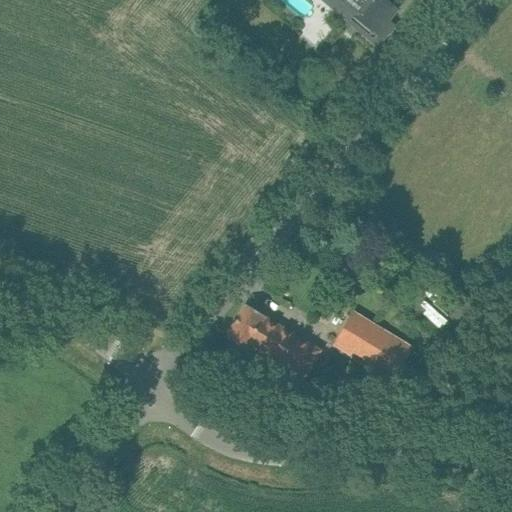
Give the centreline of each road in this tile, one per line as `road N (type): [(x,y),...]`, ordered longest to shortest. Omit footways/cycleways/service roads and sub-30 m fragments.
road 1 (tertiary): [(146,393),(469,0)]
road 2 (unclassified): [(511,485),(376,456),(282,460),(201,434),(146,393)]
road 3 (unclassified): [(146,393),(106,344),(0,296)]
road 4 (tertiary): [(50,511),(146,393)]
